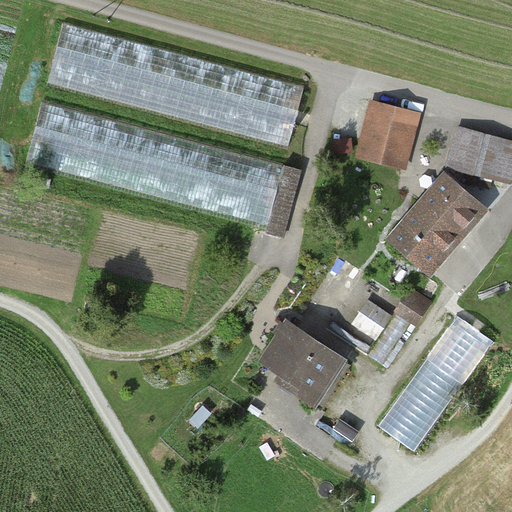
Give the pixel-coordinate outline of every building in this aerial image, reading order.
[(306,87),(64,23),(48,83),(290,147),(306,87)] [(301,170),(43,102),(27,162),(269,226),(267,232),(284,237),(301,170)] [(410,114),(381,106),(368,155),(397,163),(410,114)] [(464,170),(474,131),(459,127),(449,166),(464,170)] [(511,177),(511,141),(474,131),(464,170),(511,182),(511,177)] [(447,176),(392,239),(427,269),(482,206),(447,176)] [(425,304),(408,294),(369,355),(384,365),(412,321),(414,322),(425,304)] [(486,328),(466,316),(425,384),(445,396),(486,328)] [(343,359),(289,324),(265,361),(319,396),(343,359)]
